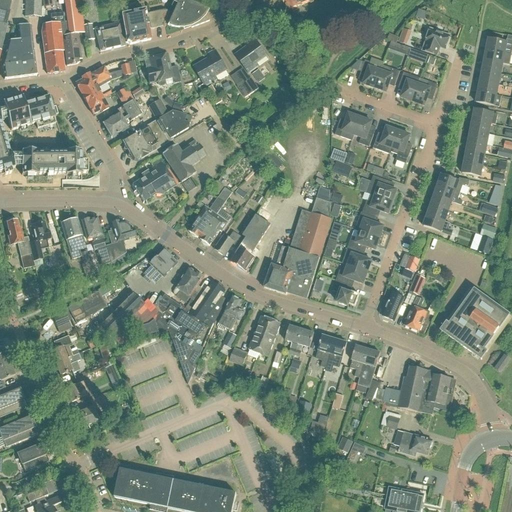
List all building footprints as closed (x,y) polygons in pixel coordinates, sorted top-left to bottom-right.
[(9,12),(12,1),(4,0),(0,0),(0,23),(6,25),(10,12),(9,12)] [(40,19),(41,0),(25,0),(25,18),(40,19)] [(83,34),(82,27),(79,0),(64,0),(69,36),(63,37),(66,67),(75,67),(78,65),(78,61),(80,60),(79,43),(77,35),(83,34)] [(81,0),(83,12),(93,10),(90,0),(81,0)] [(191,29),(209,22),(203,17),(207,10),(186,1),(185,0),(173,0),(173,2),(177,4),(167,26),(170,27),(178,29),(183,28),(183,27),(189,24),(191,29)] [(313,5),(313,2),(316,0),(315,0),(282,0),(287,12),(290,11),(292,14),(297,12),(297,8),(306,4),(309,7),(313,5)] [(164,28),(170,13),(164,11),(145,15),(144,11),(121,16),(126,44),(129,46),(150,41),(148,30),(163,28),(164,28)] [(66,23),(53,25),(42,26),(41,34),(47,75),(64,73),(61,53),(63,53),(61,37),(66,36),(65,24),(66,24),(66,23)] [(99,52),(124,47),(119,24),(94,30),(99,52)] [(82,27),(84,34),(85,42),(93,41),(91,25),(82,27)] [(4,81),(36,77),(30,26),(17,27),(18,41),(8,42),(2,65),(4,81)] [(444,50),(448,37),(428,30),(421,51),(435,57),(438,48),(444,50)] [(390,35),(387,41),(397,45),(398,42),(399,39),(390,35)] [(399,39),(398,42),(405,45),(407,39),(400,36),(399,39)] [(248,74),(258,67),(255,64),(266,56),(253,38),(245,45),(247,49),(236,57),(248,74)] [(487,40),(485,50),(511,56),(511,51),(511,40),(506,40),(505,43),(487,40)] [(391,43),(389,50),(395,53),(398,45),(391,43)] [(409,50),(407,57),(412,59),(415,52),(409,50)] [(485,50),(483,61),(501,65),(509,66),(511,56),(485,50)] [(205,88),(217,81),(214,77),(226,70),(215,52),(206,57),(208,61),(194,69),(205,88)] [(170,69),(167,56),(150,60),(151,61),(144,62),(146,70),(145,70),(149,85),(157,83),(158,86),(161,87),(164,86),(165,83),(165,81),(172,79),(173,84),(179,83),(176,68),(170,69)] [(433,64),(440,66),(442,60),(435,58),(433,64)] [(390,59),(388,67),(399,70),(401,61),(390,59)] [(481,72),(499,75),(501,65),(483,61),(481,72)] [(361,86),(374,90),(380,73),(367,68),(369,64),(363,62),(363,64),(360,73),(357,80),(362,82),(361,86)] [(123,78),(131,76),(128,65),(121,67),(123,78)] [(382,67),(380,73),(374,90),(385,94),(388,86),(393,88),(398,73),(382,67)] [(420,67),(417,75),(424,77),(427,69),(420,67)] [(102,80),(108,76),(103,68),(89,76),(89,74),(81,79),(82,81),(75,85),(80,95),(87,90),(85,86),(101,78),(102,80)] [(266,79),(259,70),(253,75),(260,84),(266,79)] [(479,82),(497,86),(499,75),(481,72),(479,82)] [(412,103),(419,86),(421,80),(402,74),(397,89),(402,91),(399,99),(412,103)] [(102,96),(100,94),(98,89),(111,81),(108,76),(102,80),(101,78),(85,86),(87,90),(80,95),(86,105),(102,96)] [(251,79),(244,84),(252,94),(258,90),(251,79)] [(419,86),(412,103),(423,107),(426,99),(431,101),(436,86),(426,82),(421,80),(419,86)] [(477,93),(495,96),(497,86),(479,82),(477,93)] [(252,94),(244,84),(238,88),(245,99),(252,94)] [(145,87),(135,93),(138,99),(149,94),(145,87)] [(92,116),(100,112),(100,113),(108,109),(103,99),(111,95),(108,90),(100,94),(102,96),(86,105),(92,116)] [(128,92),(125,94),(123,90),(116,94),(118,98),(119,100),(123,107),(132,101),(133,101),(128,92)] [(217,106),(222,103),(216,93),(210,96),(217,106)] [(495,96),(477,93),(475,103),(499,108),(501,97),(495,96)] [(8,120),(7,120),(11,132),(12,132),(11,131),(30,126),(31,126),(31,125),(36,124),(37,130),(55,124),(54,119),(55,118),(55,117),(57,116),(55,108),(53,109),(49,97),(24,104),(22,97),(3,102),(5,109),(5,112),(8,111),(10,117),(7,118),(8,120)] [(132,101),(123,107),(117,111),(119,114),(102,125),(111,139),(127,129),(125,125),(141,115),(134,105),(132,101)] [(156,120),(167,114),(160,101),(148,108),(156,120)] [(173,104),(171,112),(180,115),(182,106),(173,104)] [(0,151),(8,149),(1,123),(1,122),(7,120),(8,120),(7,118),(10,117),(8,111),(5,112),(5,109),(0,110),(0,151)] [(471,121),(489,125),(490,125),(494,126),(497,115),(473,110),(471,121)] [(189,124),(184,123),(186,116),(180,115),(171,112),(158,120),(159,122),(156,123),(155,122),(121,142),(132,162),(137,163),(173,142),(171,139),(187,130),(189,124)] [(339,121),(334,136),(339,138),(352,143),(354,137),(360,119),(347,115),(345,123),(339,121)] [(360,119),(354,137),(360,139),(358,145),(368,148),(373,135),(368,133),(371,123),(360,119)] [(469,132),(487,135),(489,125),(471,121),(469,132)] [(391,154),(398,133),(385,128),(383,136),(377,134),(372,150),(389,156),(390,153),(391,154)] [(467,142),(485,146),(487,135),(469,132),(467,142)] [(398,133),(391,154),(397,156),(395,161),(405,165),(412,146),(406,144),(409,137),(398,133)] [(197,146),(194,142),(179,152),(176,146),(161,156),(180,185),(194,175),(190,168),(199,162),(198,161),(205,156),(198,146),(197,146)] [(465,153),(483,157),(485,146),(467,142),(465,153)] [(10,153),(8,149),(0,151),(0,173),(3,172),(4,176),(12,174),(11,170),(15,169),(14,168),(21,168),(21,169),(21,176),(38,176),(38,175),(42,175),(42,153),(38,153),(38,152),(22,152),(22,153),(21,153),(21,155),(11,155),(10,153)] [(334,149),(330,159),(335,161),(339,151),(334,149)] [(503,149),(501,158),(511,160),(511,156),(511,151),(504,150),(503,149)] [(42,153),(42,175),(65,176),(82,176),(82,174),(87,174),(87,162),(82,162),(82,152),(65,152),(65,153),(42,153)] [(463,164),(481,167),(483,157),(465,153),(463,164)] [(257,172),(261,167),(251,156),(246,161),(257,172)] [(143,203),(155,195),(161,195),(175,187),(160,163),(162,163),(158,158),(149,163),(153,168),(141,176),(143,178),(131,186),(143,203)] [(346,158),(344,164),(351,166),(353,160),(346,158)] [(500,161),(498,170),(505,172),(507,163),(500,161)] [(336,163),(332,173),(343,177),(347,168),(336,163)] [(479,178),(481,167),(463,164),(461,174),(479,178)] [(377,168),(375,174),(382,177),(384,171),(377,168)] [(327,186),(330,174),(324,172),(321,184),(327,186)] [(441,176),(437,186),(459,194),(462,186),(467,188),(469,181),(459,179),(458,182),(441,176)] [(371,184),(367,194),(371,196),(375,197),(392,203),(396,191),(392,190),(385,188),(387,182),(373,177),(371,183),(371,184)] [(196,182),(189,186),(192,191),(199,187),(196,182)] [(437,186),(433,196),(451,203),(462,206),(463,202),(457,200),(459,194),(437,186)] [(494,187),(492,193),(500,196),(502,188),(494,187)] [(225,204),(233,194),(226,189),(218,199),(225,204)] [(320,189),(316,201),(323,203),(329,205),(330,192),(320,189)] [(245,200),(247,195),(239,190),(236,194),(245,200)] [(334,194),(331,202),(340,206),(343,198),(334,194)] [(366,202),(362,214),(374,218),(377,211),(387,215),(392,203),(375,197),(371,196),(368,203),(366,202)] [(447,213),(451,203),(433,196),(430,207),(447,213)] [(217,215),(225,204),(218,199),(211,210),(206,207),(199,217),(200,218),(190,233),(197,238),(198,237),(201,239),(217,215)] [(323,203),(316,201),(316,202),(317,202),(315,207),(314,207),(314,209),(315,209),(313,214),(312,214),(312,215),(303,212),(290,250),(283,248),(277,268),(272,266),(264,289),(286,296),(287,294),(307,300),(331,221),(330,221),(330,205),(329,205),(323,203)] [(484,205),(481,213),(495,218),(497,210),(484,205)] [(444,223),(447,213),(430,207),(426,217),(444,223)] [(356,231),(360,232),(380,239),(384,227),(372,224),(374,218),(362,214),(356,231)] [(217,215),(201,239),(203,240),(202,241),(209,247),(220,232),(222,233),(229,223),(217,215)] [(257,216),(248,230),(247,231),(245,235),(244,237),(247,239),(231,263),(246,272),(255,258),(252,256),(271,225),(267,222),(257,216)] [(426,217),(423,227),(440,233),(451,237),(453,231),(446,229),(448,224),(444,223),(426,217)] [(486,217),(483,223),(491,225),(493,219),(486,217)] [(110,264),(105,247),(97,219),(89,221),(89,220),(88,220),(87,219),(83,220),(82,222),(81,222),(86,241),(92,239),(93,243),(91,244),(93,252),(97,251),(101,267),(110,264)] [(8,223),(6,224),(9,237),(8,238),(10,247),(17,245),(23,244),(24,251),(19,253),(20,258),(31,255),(29,244),(28,238),(23,239),(21,231),(18,229),(17,221),(15,222),(13,220),(11,220),(9,221),(8,223)] [(72,261),(81,258),(79,251),(84,250),(83,248),(85,247),(77,220),(61,224),(72,261)] [(34,243),(29,244),(31,255),(34,268),(35,267),(36,273),(44,271),(41,261),(42,261),(40,251),(48,249),(46,241),(50,240),(48,233),(46,232),(44,223),(42,224),(42,223),(39,222),(37,224),(37,225),(35,225),(36,227),(31,228),(34,243)] [(105,247),(110,264),(126,254),(124,248),(125,248),(123,243),(129,241),(128,239),(135,238),(134,232),(133,230),(131,230),(131,229),(130,226),(124,223),(121,223),(120,224),(119,223),(118,222),(111,224),(113,232),(108,233),(112,245),(105,247)] [(483,237),(494,241),(497,231),(483,226),(480,236),(483,237)] [(380,239),(360,232),(358,240),(352,238),(348,248),(363,252),(364,247),(376,251),(380,239)] [(236,247),(242,239),(234,233),(229,239),(224,236),(215,250),(224,257),(233,245),(236,247)] [(483,237),(478,252),(489,255),(494,241),(483,237)] [(348,248),(342,265),(348,267),(368,274),(372,261),(363,259),(361,258),(363,252),(348,248)] [(327,249),(324,257),(331,259),(333,252),(327,249)] [(173,259),(170,256),(170,254),(165,250),(162,254),(161,255),(159,258),(158,257),(151,265),(156,269),(149,277),(155,283),(162,275),(165,278),(178,264),(173,260),(173,259)] [(89,263),(86,252),(80,254),(83,265),(89,263)] [(404,269),(401,277),(411,281),(414,274),(419,262),(410,258),(406,270),(404,269)] [(83,265),(81,265),(85,278),(94,274),(90,263),(89,263),(83,265)] [(364,286),(368,274),(348,267),(345,273),(339,271),(336,281),(350,287),(352,281),(364,286)] [(198,275),(189,269),(174,292),(174,295),(185,303),(189,302),(204,279),(203,278),(203,276),(200,275),(198,275)] [(419,297),(426,280),(417,276),(410,293),(419,297)] [(438,276),(436,281),(442,284),(443,284),(445,279),(438,276)] [(350,287),(336,281),(332,292),(338,294),(335,301),(339,302),(338,304),(349,308),(349,306),(356,308),(360,296),(348,292),(350,287)] [(144,305),(132,318),(131,318),(122,327),(112,337),(118,347),(144,340),(143,338),(157,333),(158,335),(169,332),(188,385),(190,384),(196,370),(194,369),(213,325),(215,326),(222,310),(220,310),(225,301),(221,298),(225,292),(213,283),(199,303),(197,302),(197,301),(194,299),(188,310),(167,297),(164,295),(152,313),(144,305)] [(145,286),(138,290),(141,295),(148,291),(145,286)] [(485,351),(510,316),(475,291),(450,326),(447,324),(441,332),(482,361),(488,353),(485,351)] [(76,324),(107,308),(98,292),(80,302),(68,309),(76,324)] [(102,323),(100,325),(100,326),(111,336),(112,337),(122,327),(131,318),(132,318),(144,305),(132,293),(114,311),(111,315),(110,315),(105,320),(102,323)] [(385,310),(382,318),(394,322),(402,298),(390,295),(388,303),(387,303),(385,309),(385,310)] [(227,329),(232,331),(237,321),(240,322),(244,313),(237,310),(242,302),(233,297),(218,324),(219,324),(218,326),(219,330),(223,332),(226,331),(227,329)] [(419,333),(427,314),(420,311),(424,301),(417,298),(405,327),(419,333)] [(68,324),(63,313),(52,317),(57,328),(68,324)] [(264,344),(273,322),(262,318),(249,351),(259,355),(263,344),(264,344)] [(263,344),(259,355),(269,358),(281,325),(273,322),(264,344),(263,344)] [(60,327),(63,334),(71,330),(68,324),(60,327)] [(295,357),(302,331),(290,327),(285,342),(291,344),(288,355),(295,357)] [(302,331),(295,357),(300,358),(303,347),(310,349),(314,335),(302,331)] [(231,349),(238,337),(230,333),(224,346),(231,349)] [(321,368),(327,369),(335,341),(323,337),(316,360),(323,362),(321,368)] [(71,353),(68,346),(70,345),(68,338),(53,344),(55,351),(50,353),(55,364),(78,355),(76,351),(71,353)] [(335,341),(327,369),(326,372),(332,374),(334,368),(340,369),(347,344),(335,341)] [(352,362),(349,369),(356,371),(354,378),(359,379),(360,379),(368,351),(356,347),(352,362)] [(243,367),(247,356),(234,351),(230,362),(243,367)] [(359,380),(358,386),(370,389),(366,400),(372,402),(374,398),(377,389),(379,384),(372,381),(376,369),(380,354),(368,351),(360,379),(359,380)] [(0,368),(10,365),(5,353),(0,355),(0,368)] [(280,365),(283,354),(277,353),(274,364),(280,365)] [(66,360),(55,364),(60,376),(72,371),(73,374),(80,371),(77,363),(81,362),(80,359),(78,355),(66,360)] [(501,375),(511,361),(504,356),(494,370),(501,375)] [(294,360),(291,368),(300,371),(302,363),(294,360)] [(10,365),(0,368),(0,382),(3,381),(15,376),(10,365)] [(377,389),(374,398),(386,404),(386,405),(389,406),(398,408),(397,409),(432,416),(435,405),(444,407),(449,381),(440,379),(440,375),(410,368),(407,379),(405,379),(402,395),(378,390),(377,389)] [(264,396),(269,380),(262,378),(257,393),(264,396)] [(84,382),(65,390),(71,404),(90,396),(84,382)] [(21,395),(19,391),(0,398),(0,418),(26,407),(24,403),(26,403),(22,394),(21,395)] [(280,407),(294,411),(297,399),(283,395),(280,407)] [(340,411),(344,398),(337,395),(333,409),(340,411)] [(81,429),(98,422),(96,416),(108,411),(103,397),(89,403),(91,409),(76,415),(81,429)] [(304,428),(308,415),(298,412),(294,425),(304,428)] [(397,432),(401,417),(391,414),(387,429),(397,432)] [(32,422),(31,418),(0,431),(0,434),(6,448),(37,435),(36,431),(37,430),(34,422),(32,422)] [(324,435),(327,426),(313,422),(310,431),(324,435)] [(427,457),(429,449),(431,448),(433,445),(431,443),(431,441),(404,433),(400,446),(411,449),(410,452),(427,457)] [(348,455),(353,443),(343,439),(338,450),(348,455)] [(44,450),(42,446),(18,455),(24,472),(49,462),(47,458),(48,457),(45,449),(44,450)] [(397,456),(399,450),(390,447),(388,453),(397,456)] [(351,450),(347,459),(353,461),(357,453),(351,450)] [(398,467),(385,462),(376,459),(371,457),(367,470),(367,471),(376,474),(375,476),(385,479),(386,477),(392,479),(393,480),(398,467)] [(178,511),(232,511),(236,495),(120,471),(115,499),(150,506),(150,511),(154,511),(167,511),(168,510),(178,511)] [(46,502),(44,498),(48,496),(45,488),(26,496),(29,504),(35,501),(37,506),(34,507),(36,511),(53,511),(52,508),(61,504),(58,497),(46,502)] [(394,511),(419,511),(423,496),(390,489),(385,510),(394,511)] [(303,511),(319,511),(320,506),(305,503),(303,511)]
